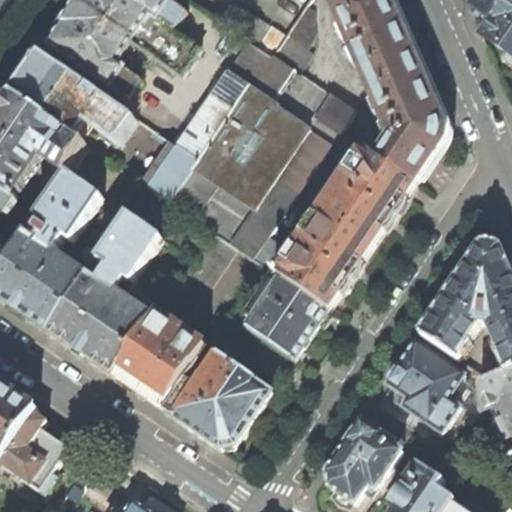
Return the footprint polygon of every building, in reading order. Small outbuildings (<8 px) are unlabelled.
[(64,28),(52,46),(131,100),(144,81),(137,77),(152,55),(186,78),(191,70),(193,72),(200,60),(198,59),(204,50),(177,32),(190,14),(169,0),(79,0),(80,0),(137,39),(135,42),(78,3),(74,9),(62,26),(64,28)] [(392,139),(380,159),(418,184),(444,150),(443,149),(446,145),(448,141),(449,136),(449,132),(446,124),(446,121),(438,104),(402,20),(393,0),(338,0),(333,2),(392,139)] [(505,61),(511,65),(511,0),(481,0),(475,9),(494,22),(484,37),(502,48),(510,54),(505,61)] [(307,7),(273,59),(203,164),(175,206),(196,220),(219,186),(254,210),(231,245),(238,250),(274,273),(333,313),(356,278),(394,221),(418,184),(380,159),(343,134),(357,113),(333,97),(318,119),(341,135),(334,146),(274,107),(297,73),(299,74),(313,53),(304,47),(311,37),(324,18),(307,7)] [(271,28),(250,14),(237,35),(249,43),(257,48),(271,28)] [(273,59),(257,48),(249,43),(229,73),(230,73),(180,148),(203,164),(273,59)] [(29,76),(15,97),(64,131),(74,137),(76,139),(89,120),(122,142),(137,119),(43,55),(29,76)] [(0,118),(0,191),(16,202),(46,159),(69,174),(70,175),(89,147),(76,139),(74,137),(67,147),(58,141),(64,131),(15,97),(0,118)] [(175,206),(203,164),(180,148),(176,154),(152,190),(175,206)] [(145,186),(152,190),(176,154),(170,149),(145,186)] [(0,299),(18,312),(53,336),(93,278),(58,254),(68,240),(74,244),(105,199),(70,175),(40,218),(39,220),(50,228),(40,242),(29,235),(26,240),(12,260),(0,277),(0,299)] [(0,277),(12,260),(0,252),(0,250),(3,247),(3,242),(0,239),(0,223),(26,240),(29,235),(39,220),(40,218),(16,202),(0,191),(0,277)] [(117,379),(120,374),(156,321),(120,297),(130,282),(135,286),(165,241),(133,219),(103,264),(113,271),(103,285),(93,278),(53,336),(89,360),(117,379)] [(150,394),(170,407),(197,368),(210,350),(183,331),(238,250),(231,245),(216,234),(160,316),(156,321),(120,374),(150,394)] [(425,336),(462,362),(474,344),(473,343),(483,327),(492,328),(503,353),(501,355),(509,374),(511,372),(511,269),(502,247),(487,245),(425,336)] [(330,315),(333,313),(274,273),(245,315),(255,321),(250,330),(258,335),(298,362),(314,338),(321,328),(329,333),(337,320),(330,315)] [(231,318),(213,344),(240,363),(258,335),(250,330),(231,318)] [(400,372),(390,387),(411,400),(405,409),(445,436),(463,409),(452,401),(468,377),(419,344),(400,372)] [(210,442),(224,451),(239,448),(274,396),(274,395),(279,386),(261,374),(257,380),(222,356),(208,376),(197,368),(170,407),(167,413),(210,442)] [(511,372),(509,374),(484,385),(484,412),(502,404),(511,427),(511,372)] [(6,390),(0,385),(0,461),(5,464),(38,417),(37,416),(39,412),(6,390)] [(49,425),(38,417),(5,464),(2,469),(48,498),(60,480),(56,477),(72,452),(58,443),(43,433),(49,425)] [(352,511),(357,505),(359,506),(371,488),(378,493),(405,453),(385,439),(386,437),(366,423),(330,475),(333,489),(335,491),(331,497),(336,500),(338,503),(340,506),(342,507),(345,508),(348,509),(352,511)] [(460,443),(452,455),(477,472),(482,458),(460,443)] [(449,511),(454,506),(458,501),(441,490),(447,482),(420,464),(394,503),(401,508),(397,511),(449,511)]
